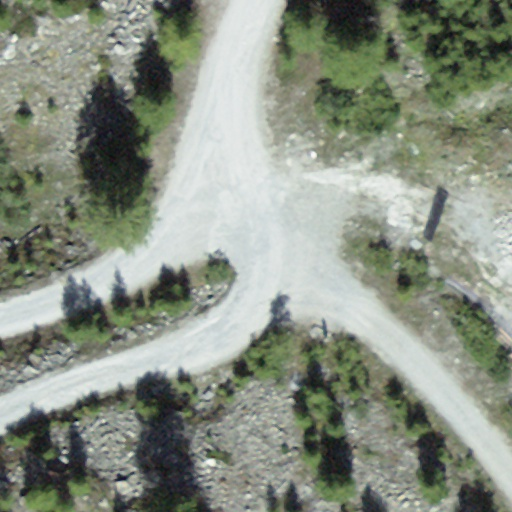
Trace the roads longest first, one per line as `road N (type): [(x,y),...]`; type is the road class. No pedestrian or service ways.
road 1 (track): [(511,484),(397,346),(342,306),(271,285)]
road 2 (track): [(271,285),(254,314),(229,333),(0,437)]
road 3 (track): [(223,184),(193,227),(140,265),(0,314)]
road 4 (track): [(262,0),(223,184)]
